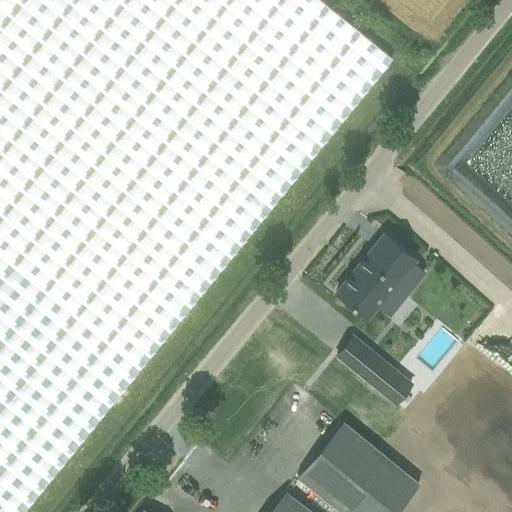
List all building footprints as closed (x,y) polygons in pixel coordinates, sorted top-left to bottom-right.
[(0,0),(0,511),(19,511),(139,366),(391,56),(321,0),(0,0)] [(403,297),(392,288),(419,256),(388,230),(339,290),(370,315),(380,303),(391,312),(403,297)] [(511,346),(511,344),(511,328),(493,309),(484,317),(511,346)] [(355,372),(378,390),(396,368),(373,350),(355,372)] [(295,476),(338,511),(394,511),(417,484),(339,421),(295,476)] [(262,511),(307,511),(280,490),(262,511)]
